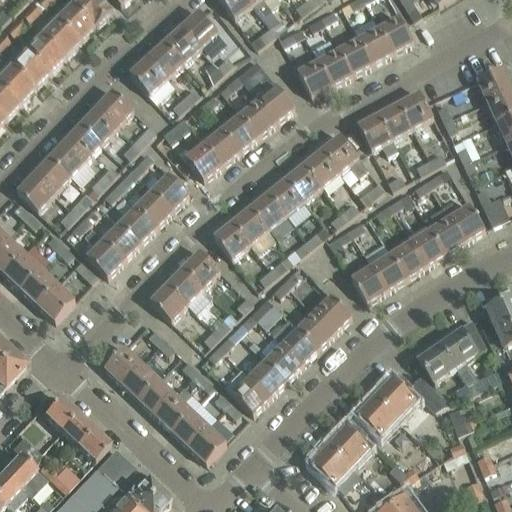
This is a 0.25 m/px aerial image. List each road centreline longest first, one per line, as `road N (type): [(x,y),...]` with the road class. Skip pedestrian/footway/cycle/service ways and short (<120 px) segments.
road 1 (residential): [(56,371),(265,164),(508,24)]
road 2 (residential): [(252,467),(390,328),(511,256)]
road 3 (residential): [(0,185),(189,0)]
road 4 (residential): [(207,511),(56,371)]
